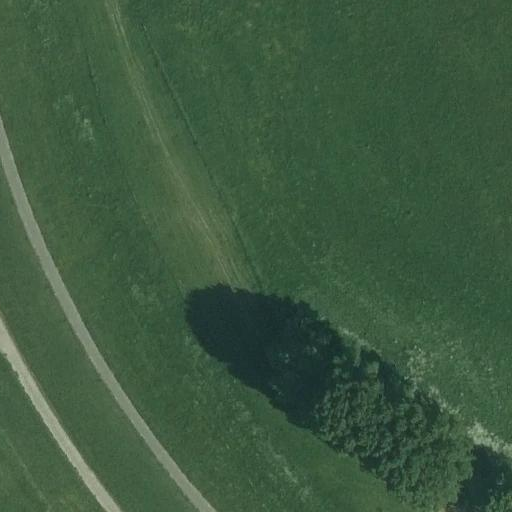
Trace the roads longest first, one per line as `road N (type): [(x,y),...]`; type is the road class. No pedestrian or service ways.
road 1 (track): [(206,511),(71,328),(0,151)]
road 2 (track): [(0,316),(51,413),(122,511)]
